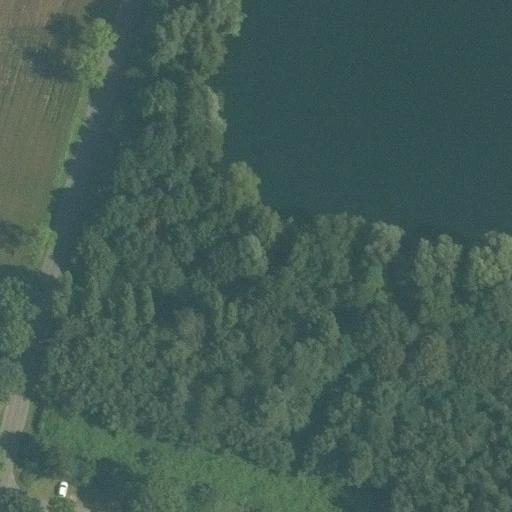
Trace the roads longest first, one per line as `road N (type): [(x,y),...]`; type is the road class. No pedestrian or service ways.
road 1 (unclassified): [(148,0),(60,302),(15,511)]
road 2 (track): [(60,302),(511,369)]
